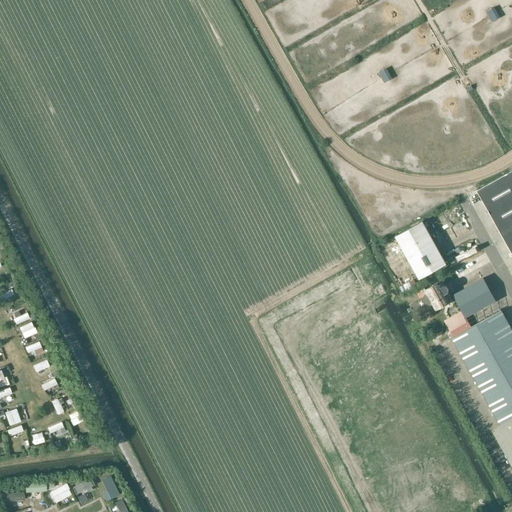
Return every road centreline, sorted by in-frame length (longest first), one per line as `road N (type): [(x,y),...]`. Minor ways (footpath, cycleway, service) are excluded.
road 1 (track): [(511,155),(432,179),(354,157),(316,118),(250,0)]
road 2 (unclassified): [(157,511),(0,199)]
road 3 (track): [(419,0),(511,156)]
